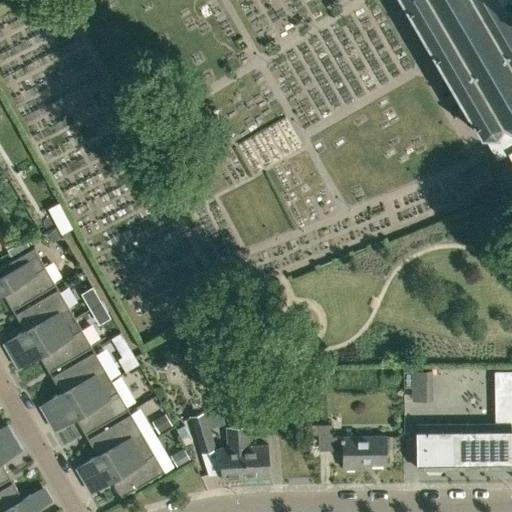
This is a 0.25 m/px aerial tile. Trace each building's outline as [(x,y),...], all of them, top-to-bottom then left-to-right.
[(511,0),(401,0),(411,16),(408,18),(423,44),(426,42),(438,62),(435,64),(450,91),(440,96),(450,113),(453,111),(454,114),(461,110),(463,112),(466,110),(479,132),(477,137),(480,138),(481,135),(495,132),(496,134),(486,140),(497,157),(498,159),(508,153),(511,159),(511,0)] [(495,185),(485,163),(458,178),(469,199),(495,185)] [(71,225),(57,201),(46,206),(60,231),(71,225)] [(55,284),(34,247),(0,266),(0,294),(3,293),(12,309),(55,284)] [(90,308),(101,302),(92,287),(81,294),(90,308)] [(3,342),(11,355),(75,317),(58,288),(15,313),(24,330),(3,342)] [(101,302),(90,308),(99,323),(109,317),(101,302)] [(11,355),(18,367),(39,355),(49,372),(92,346),(75,317),(11,355)] [(40,404),(47,417),(111,380),(94,350),(51,376),(61,392),(40,404)] [(138,364),(130,351),(122,356),(118,359),(125,371),(138,364)] [(412,401),(426,401),(426,371),(411,371),(412,401)] [(258,374),(232,389),(253,424),(278,409),(258,374)] [(47,417),(55,430),(75,418),(85,434),(128,409),(111,380),(47,417)] [(202,452),(216,447),(209,427),(204,411),(190,416),(202,452)] [(76,467),(83,479),(147,442),(131,413),(87,438),(97,454),(76,467)] [(0,444),(17,435),(9,422),(0,427),(0,444)] [(317,424),(317,425),(311,425),(311,435),(317,435),(317,450),(343,450),(343,469),(357,469),(357,465),(386,465),(386,437),(330,437),(330,424),(317,424)] [(511,466),(511,424),(449,425),(449,424),(447,424),(447,425),(418,425),(418,424),(416,424),(416,468),(418,468),(418,467),(448,467),(448,468),(450,468),(450,467),(452,467),(511,466)] [(222,480),(243,478),(240,436),(248,435),(248,426),(228,427),(229,447),(220,447),(222,474),(222,480)] [(24,448),(17,435),(0,444),(0,483),(10,478),(1,461),(24,448)] [(249,445),(248,435),(240,436),(243,478),(270,477),(268,444),(249,445)] [(121,496),(164,471),(147,442),(83,479),(91,492),(112,480),(121,496)] [(170,453),(175,464),(189,457),(184,447),(170,453)] [(22,498),(13,482),(0,488),(0,511),(30,511),(54,498),(46,484),(22,498)]
